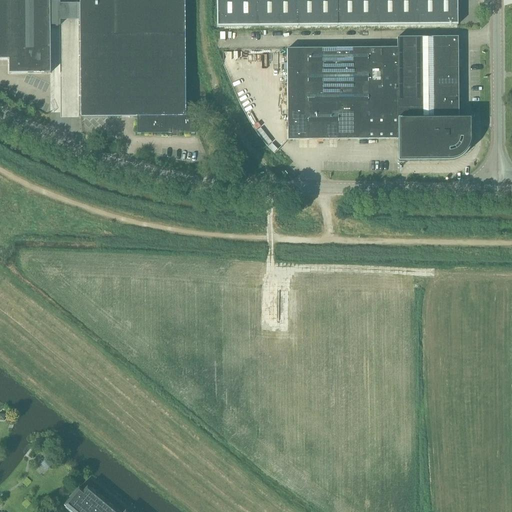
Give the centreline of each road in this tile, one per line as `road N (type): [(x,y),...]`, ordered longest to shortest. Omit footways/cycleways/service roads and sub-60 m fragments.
road 1 (unclassified): [(498,189),(191,181),(89,156),(0,111)]
road 2 (track): [(437,272),(271,268),(267,185)]
road 3 (unclassified): [(498,189),(495,0)]
